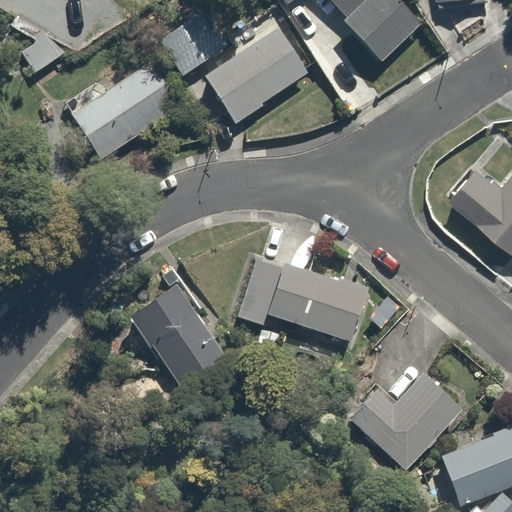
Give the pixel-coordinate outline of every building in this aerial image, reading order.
[(78,48),(141,9),(135,0),(97,0),(62,22),(78,48)] [(279,0),(290,10),(300,0),(321,0),(386,65),(424,27),(397,0),(279,0)] [(178,78),(233,48),(218,20),(163,50),(178,78)] [(308,79),(277,33),(204,83),(235,128),(308,79)] [(177,114),(148,67),(69,116),(98,163),(177,114)] [(511,252),(511,179),(502,191),(475,167),(449,197),(511,252)] [(368,294),(252,259),(236,312),(352,347),(368,294)] [(225,360),(179,291),(131,323),(177,392),(225,360)] [(371,388),(346,418),(406,470),(457,411),(421,379),(395,409),(371,388)] [(511,432),(439,457),(457,510),(503,494),(511,491),(511,432)] [(511,511),(511,502),(503,494),(486,511),(484,511),(479,506),(473,511),(511,511)]
